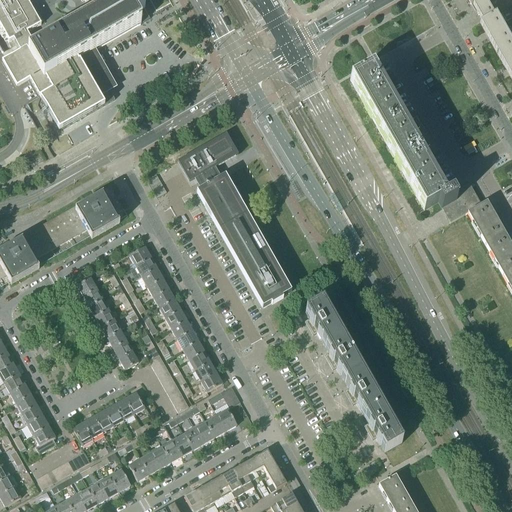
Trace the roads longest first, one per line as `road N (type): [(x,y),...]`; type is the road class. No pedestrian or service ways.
road 1 (secondary): [(245,75),(501,511)]
road 2 (secondary): [(511,455),(289,50)]
road 3 (residential): [(273,430),(153,223)]
road 4 (residential): [(113,384),(58,411),(0,310)]
road 5 (residential): [(153,223),(0,307)]
road 6 (residential): [(131,511),(273,430)]
road 7 (residential): [(511,136),(434,0)]
road 8 (residential): [(115,151),(245,75)]
road 9 (residential): [(0,208),(115,151)]
